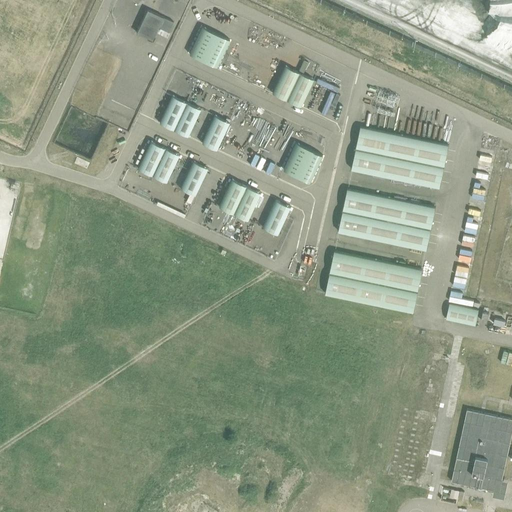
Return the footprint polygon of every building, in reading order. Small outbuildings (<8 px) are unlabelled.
[(158,26),(161,28),(159,32),(166,35),(173,21),(147,8),(136,32),(152,39),(158,26)] [(209,37),(197,64),(225,76),(237,49),(209,37)] [(301,107),(313,80),(285,67),(272,94),(301,107)] [(187,138),(199,110),(171,97),(158,125),(187,138)] [(201,144),(216,151),(229,123),(214,116),(201,144)] [(440,186),(448,144),(361,126),(351,168),(440,186)] [(166,183),(179,155),(150,142),(137,169),(166,183)] [(284,148),(271,176),(299,188),(311,161),(284,148)] [(195,195),(208,168),(193,161),(180,188),(195,195)] [(248,222),(261,194),(232,181),(220,209),(248,222)] [(426,249),(435,207),(347,189),(338,231),(426,249)] [(277,235),(290,208),(275,201),(262,228),(277,235)] [(414,311),(422,269),(335,250),(326,293),(414,311)] [(447,321),(475,327),(478,311),(451,305),(447,321)] [(492,322),(511,326),(511,314),(495,311),(492,322)] [(511,419),(467,410),(452,482),(500,492),(511,435),(511,419)]
